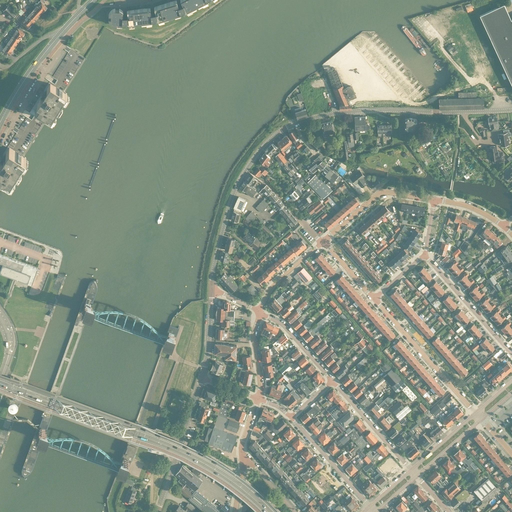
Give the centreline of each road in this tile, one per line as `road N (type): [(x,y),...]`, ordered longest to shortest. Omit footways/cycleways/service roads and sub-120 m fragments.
road 1 (unclassified): [(211,289),(236,185),(278,131),(340,111),(500,110)]
road 2 (tertiary): [(276,511),(232,472),(188,447),(0,376)]
road 3 (primary): [(268,511),(186,452),(0,383)]
road 4 (residential): [(474,414),(373,299)]
road 5 (residential): [(511,354),(423,251)]
road 6 (residential): [(322,241),(377,194),(433,200)]
